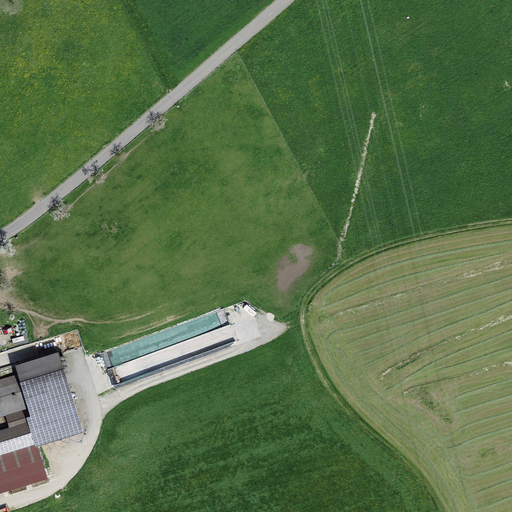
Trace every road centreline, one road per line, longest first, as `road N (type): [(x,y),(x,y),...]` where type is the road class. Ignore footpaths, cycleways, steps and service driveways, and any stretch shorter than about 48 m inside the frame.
road 1 (track): [(511,225),(411,241),(329,270),(313,292),(304,329),(319,366),(436,511)]
road 2 (unclassified): [(0,235),(287,0)]
